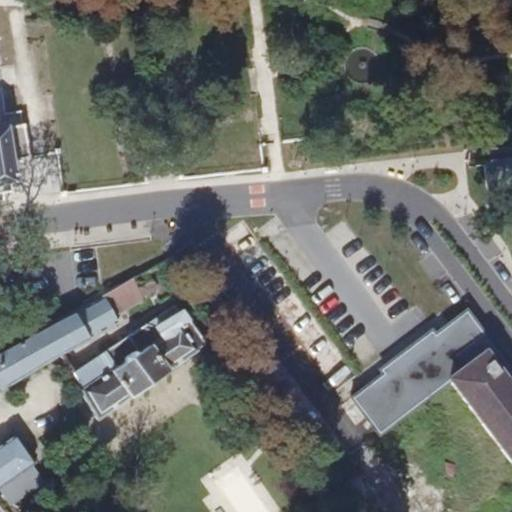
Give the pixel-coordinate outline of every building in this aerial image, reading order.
[(0,128),(0,184),(13,183),(9,162),(30,159),(24,124),(0,128)] [(484,164),(488,186),(511,182),(507,160),(484,164)] [(0,351),(0,374),(8,386),(58,356),(62,362),(71,356),(68,350),(118,323),(113,314),(143,298),(132,279),(0,351)] [(70,375),(97,420),(206,344),(188,319),(185,321),(175,306),(70,375)] [(511,511),(511,390),(511,373),(466,312),(434,336),(431,331),(380,370),(383,374),(351,398),(377,434),(449,380),(511,464),(511,511)] [(278,423),(283,420),(276,410),(271,414),(278,423)] [(286,443),(295,437),(283,420),(278,423),(274,426),(286,443)] [(15,435),(0,445),(0,486),(34,463),(15,435)]
